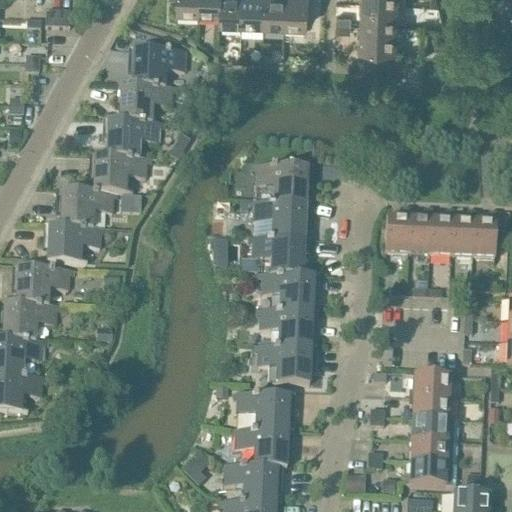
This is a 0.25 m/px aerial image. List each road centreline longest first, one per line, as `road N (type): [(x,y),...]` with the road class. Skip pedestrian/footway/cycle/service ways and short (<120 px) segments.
road 1 (residential): [(356,203),(351,336),(322,511)]
road 2 (residential): [(0,212),(118,0)]
